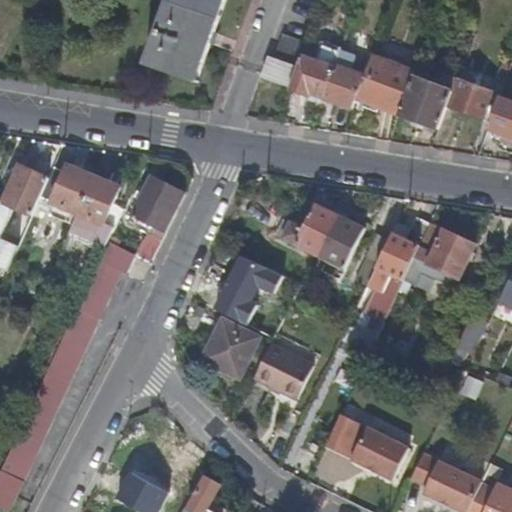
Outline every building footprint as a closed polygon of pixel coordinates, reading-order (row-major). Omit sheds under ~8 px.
[(172,0),(150,65),(198,81),(227,0),(172,0)] [(305,55),(309,43),(286,34),(276,58),(300,68),(305,55)] [(294,87),(293,89),(310,95),(313,94),(326,99),(343,52),(326,45),(320,61),(305,55),(300,68),(294,87)] [(343,52),(326,99),(355,110),(359,98),(375,57),(358,51),(355,57),(343,52)] [(417,72),(375,57),(359,98),(401,114),(417,72)] [(266,77),(294,87),(300,68),(276,58),(272,58),(266,77)] [(498,77),(507,81),(511,66),(511,62),(504,59),(498,77)] [(417,72),(401,114),(421,121),(437,79),(429,77),(432,71),(419,66),(417,72)] [(437,79),(421,121),(441,129),(450,106),(460,81),(445,76),(443,81),(437,79)] [(461,78),(460,81),(450,106),(485,119),(495,94),(495,90),(461,78)] [(511,150),(511,99),(501,95),(489,128),(505,133),(502,146),(511,150)] [(76,214),(94,176),(69,165),(65,174),(53,168),(48,180),(40,199),(76,214)] [(33,217),(40,199),(48,180),(19,167),(3,203),(33,217)] [(109,241),(112,236),(117,223),(107,218),(120,187),(94,176),(76,214),(70,229),(106,246),(109,241)] [(158,226),(167,231),(186,191),(152,177),(134,215),(158,226)] [(274,231),(320,255),(340,215),(316,202),(303,226),(282,217),(274,231)] [(340,215),(320,255),(346,268),(366,227),(341,214),(340,215)] [(415,254),(431,221),(418,214),(406,238),(393,231),(389,239),(374,270),(367,285),(384,293),(393,275),(403,280),(415,254)] [(153,235),(158,226),(134,215),(130,224),(153,235)] [(474,241),(431,221),(415,254),(456,276),(474,241)] [(360,263),(374,270),(389,239),(375,233),(360,263)] [(129,271),(136,255),(109,241),(106,246),(101,258),(124,269),(129,271)] [(285,275),(240,254),(215,307),(245,321),(261,287),(276,295),(285,275)] [(102,317),(124,269),(101,258),(83,297),(78,307),(101,317),(102,317)] [(511,278),(500,303),(511,308),(511,278)] [(485,329),(500,297),(485,289),(469,322),(485,329)] [(78,307),(0,474),(0,500),(13,507),(101,317),(78,307)] [(242,375),(261,335),(225,317),(206,355),(242,375)] [(476,351),(485,330),(471,325),(463,346),(476,351)] [(271,343),(255,375),(297,397),(313,364),(271,343)] [(468,375),(463,393),(479,398),(484,380),(468,375)] [(393,480),(408,448),(366,427),(351,460),(393,480)] [(481,482),(482,480),(423,451),(411,476),(427,484),(424,492),(467,511),(481,482)] [(158,511),(169,493),(132,473),(118,499),(142,511),(158,511)] [(205,477),(190,505),(202,511),(224,511),(225,511),(210,502),(219,484),(205,477)] [(495,489),(481,482),(467,511),(466,511),(511,511),(511,489),(497,482),(495,489)]
